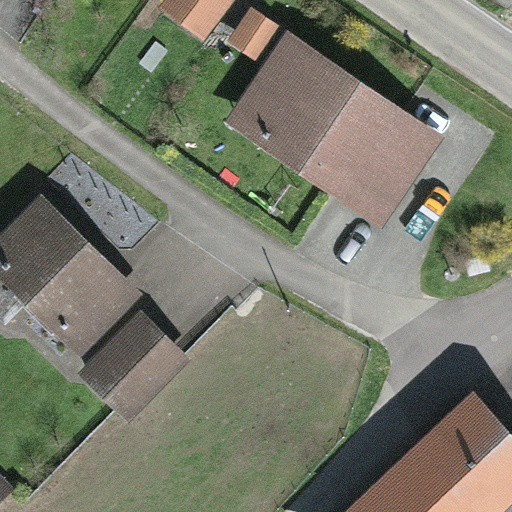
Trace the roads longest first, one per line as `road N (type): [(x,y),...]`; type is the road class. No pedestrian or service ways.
road 1 (unclassified): [(511,329),(317,511)]
road 2 (secondary): [(404,0),(511,73)]
